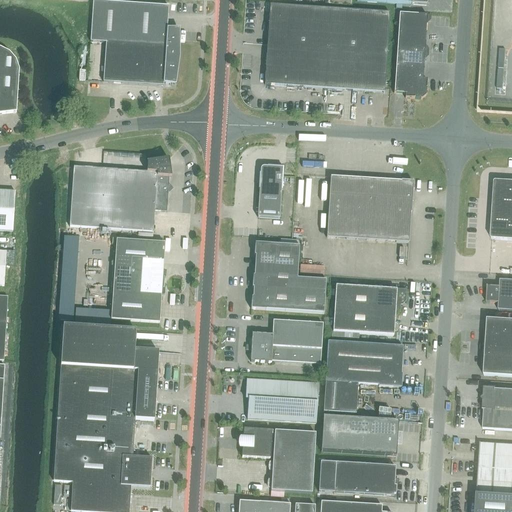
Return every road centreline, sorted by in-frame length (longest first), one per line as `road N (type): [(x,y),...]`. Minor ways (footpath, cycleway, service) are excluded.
road 1 (unclassified): [(193,511),(217,124)]
road 2 (unclassified): [(433,511),(457,137)]
road 3 (unclassified): [(457,137),(217,124)]
road 4 (unclassified): [(217,124),(157,121),(0,153)]
road 5 (unclassified): [(457,137),(466,0)]
road 6 (unclassified): [(217,124),(225,0)]
